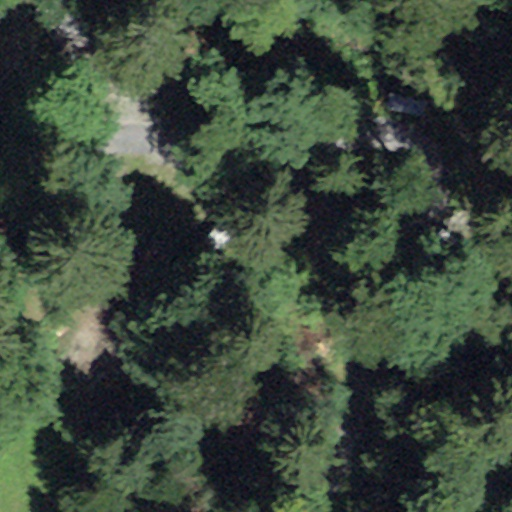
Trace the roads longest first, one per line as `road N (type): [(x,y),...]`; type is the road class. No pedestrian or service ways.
road 1 (track): [(313,511),(435,244),(434,185),(407,132),(362,125),(297,150),(239,154),(100,136),(0,173)]
road 2 (track): [(0,423),(207,230),(239,154)]
road 3 (track): [(21,0),(27,38),(100,136)]
